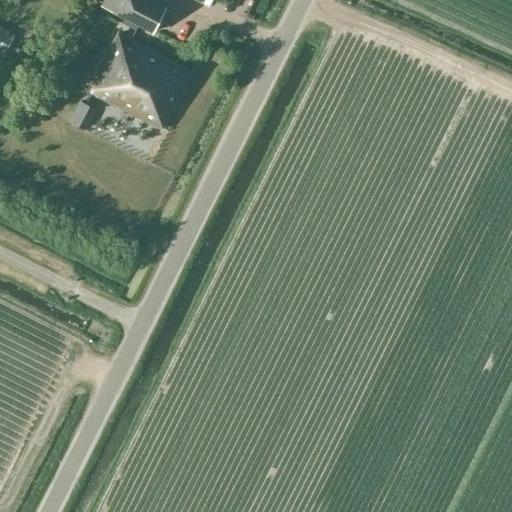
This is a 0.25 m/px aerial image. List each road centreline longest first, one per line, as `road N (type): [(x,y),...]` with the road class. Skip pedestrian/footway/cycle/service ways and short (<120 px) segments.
road 1 (unclassified): [(49,511),(301,0)]
road 2 (track): [(511,92),(301,0)]
